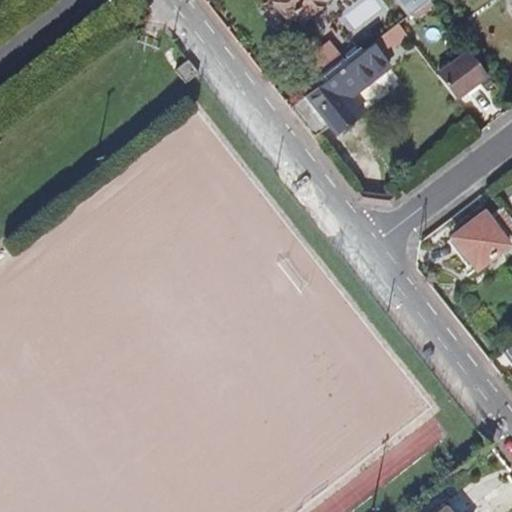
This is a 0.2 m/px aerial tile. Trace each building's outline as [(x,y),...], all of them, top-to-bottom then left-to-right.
[(271,0),(286,18),(293,12),(299,20),(320,4),(320,3),(322,0),(271,0)] [(394,0),(408,17),(413,14),(430,1),(428,0),(394,0)] [(417,18),(433,6),(430,1),(413,14),(417,18)] [(398,25),(388,33),(398,44),(407,37),(398,25)] [(372,45),(290,108),(314,139),(330,127),(336,135),(362,114),(350,99),(390,68),(372,45)] [(437,76),(456,100),(488,76),(469,52),(437,76)] [(198,73),(188,60),(175,71),(185,83),(198,73)] [(511,221),(502,208),(491,216),(505,235),(510,231),(511,234),(511,221)] [(484,213),(452,238),(476,269),(508,245),(484,213)] [(511,345),(503,352),(511,363),(511,345)]
